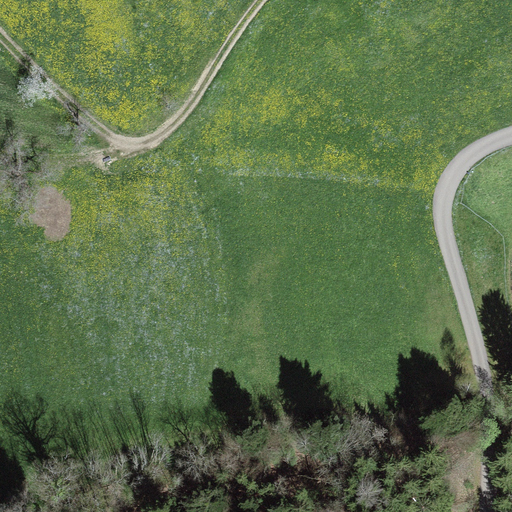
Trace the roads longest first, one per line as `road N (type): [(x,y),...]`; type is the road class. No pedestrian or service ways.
road 1 (unclassified): [(489,511),(490,406),(442,208),(457,168),(511,135)]
road 2 (track): [(260,0),(168,130),(107,156),(0,156)]
road 3 (track): [(135,144),(98,128),(0,40)]
